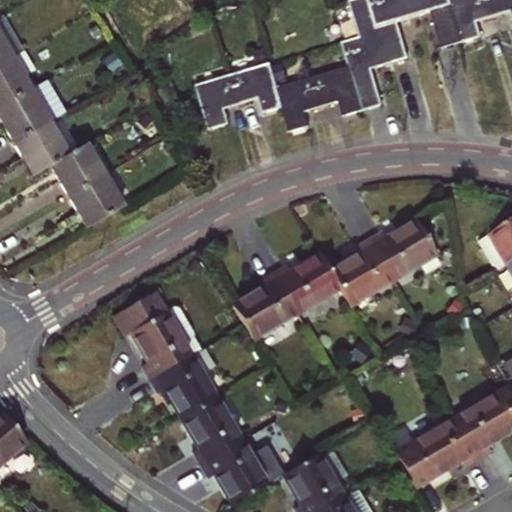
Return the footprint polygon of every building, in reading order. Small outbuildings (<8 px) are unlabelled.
[(225,109),(242,105),(258,100),(263,115),(282,108),(289,133),(308,127),(305,113),(339,103),(344,117),(382,106),(371,69),(407,58),(397,23),(431,12),(442,48),(480,37),(476,22),(511,12),(511,16),(511,0),(353,0),(348,2),(358,38),(342,44),(349,68),(278,89),(270,64),(197,86),(209,130),(229,124),(225,109)] [(0,64),(10,59),(0,40),(0,64)] [(0,64),(0,109),(30,93),(10,59),(0,64)] [(0,109),(0,122),(13,145),(48,125),(30,93),(0,109)] [(50,167),(67,157),(48,125),(13,145),(32,178),(50,167)] [(50,167),(68,199),(104,179),(85,147),(67,157),(50,167)] [(104,179),(68,199),(86,230),(121,209),(104,179)] [(510,267),(511,265),(511,224),(492,236),(510,267)] [(385,235),(371,243),(393,282),(436,257),(417,225),(389,241),(385,235)] [(349,307),(393,282),(371,243),(357,251),(360,257),(330,275),(339,290),(349,307)] [(274,275),(297,314),(339,290),(330,275),(320,257),(292,273),(288,267),(274,275)] [(234,306),(254,340),(297,314),(274,275),(261,282),(264,290),(234,306)] [(153,380),(191,358),(166,314),(154,295),(116,317),(128,338),(134,335),(151,363),(145,366),(153,380)] [(175,309),(166,314),(191,358),(201,353),(175,309)] [(184,419),(216,401),(191,358),(153,380),(161,394),(168,391),(184,419)] [(511,421),(497,397),(453,423),(476,461),(491,452),(487,446),(511,431),(511,421)] [(195,452),(203,466),(241,443),(216,401),(184,419),(201,448),(195,452)] [(0,467),(27,445),(3,416),(0,419),(0,467)] [(463,469),(476,461),(453,423),(394,457),(413,490),(459,463),(463,469)] [(241,443),(203,466),(210,479),(217,476),(234,505),(266,486),(250,458),(241,443)] [(295,509),(296,511),(320,511),(342,500),(332,483),(344,476),(329,449),(283,476),(300,506),(295,509)] [(250,458),(266,486),(277,480),(265,457),(259,454),(250,458)] [(342,500),(320,511),(368,511),(356,491),(342,500)]
